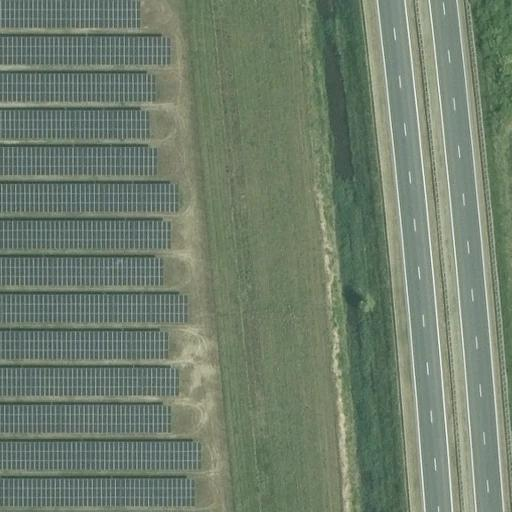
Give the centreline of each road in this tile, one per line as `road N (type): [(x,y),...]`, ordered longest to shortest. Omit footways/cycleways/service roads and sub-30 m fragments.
road 1 (trunk): [(388,0),(438,511)]
road 2 (trunk): [(489,511),(441,0)]
